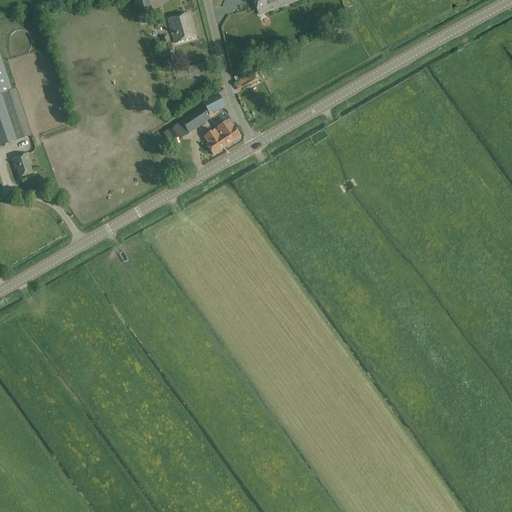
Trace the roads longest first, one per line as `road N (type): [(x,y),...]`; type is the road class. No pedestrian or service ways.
road 1 (tertiary): [(252,148),(511,3)]
road 2 (tertiary): [(0,293),(252,148)]
road 3 (unclassified): [(252,148),(228,92),(206,0)]
